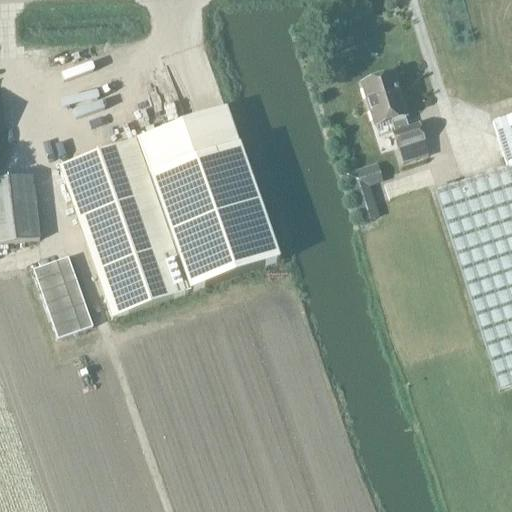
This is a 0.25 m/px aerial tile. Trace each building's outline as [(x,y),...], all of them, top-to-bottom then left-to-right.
[(99,69),(89,76),(107,104),(117,98),(99,69)] [(394,132),(392,133),(397,151),(423,143),(418,126),(408,129),(404,119),(407,118),(393,74),(361,84),(376,128),(391,123),(394,132)] [(239,150),(225,112),(181,127),(135,143),(188,295),(191,294),(279,263),(239,150)] [(507,168),(432,192),(480,344),(496,392),(496,393),(511,388),(511,116),(493,123),(507,168)] [(59,170),(112,322),(188,295),(135,143),(59,170)] [(346,175),(361,224),(379,218),(370,188),(382,185),(377,166),(346,175)] [(0,182),(0,247),(40,242),(32,179),(0,182)] [(57,264),(33,272),(58,342),(93,330),(72,272),(61,276),(57,264)]
